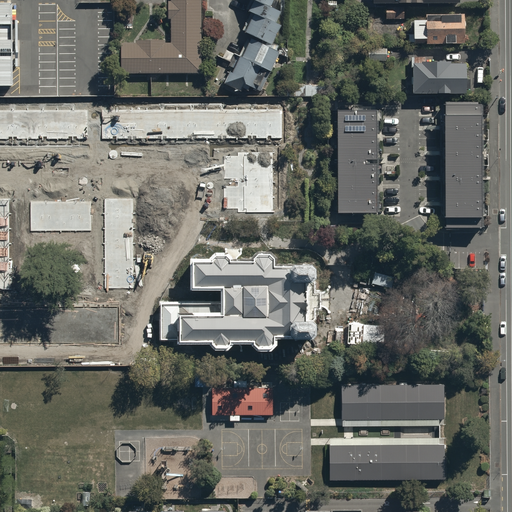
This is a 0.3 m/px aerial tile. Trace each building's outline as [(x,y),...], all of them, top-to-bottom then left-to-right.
[(13,1),(0,0),(0,83),(13,84),(13,1)] [(171,0),(172,45),(120,45),(120,76),(201,75),(201,0),(171,0)] [(241,31),(249,35),(238,56),(224,82),(240,90),(244,82),(259,89),(277,51),(269,47),(279,24),(274,22),(279,12),(270,6),(272,0),(248,0),(245,10),(250,12),(241,31)] [(402,7),(385,6),(385,19),(402,19),(402,7)] [(463,15),(425,15),(425,20),(412,20),(412,39),(425,39),(425,45),(463,44),(463,15)] [(386,47),(367,47),(367,60),(386,60),(386,47)] [(427,55),(412,55),(412,93),(464,93),(464,63),(427,63),(427,55)] [(324,85),(289,85),(289,96),(324,96),(324,85)] [(479,103),(443,103),(443,225),(479,225),(479,103)] [(281,109),(103,110),(103,138),(281,137),(281,109)] [(87,110),(0,110),(0,138),(87,138),(87,110)] [(377,110),(337,110),(337,213),(377,213),(377,110)] [(240,177),(240,184),(225,184),(226,206),(240,206),(240,210),(275,210),(274,151),(240,151),(240,154),(225,154),(225,177),(240,177)] [(135,196),(106,197),(106,287),(135,287),(135,196)] [(9,197),(0,197),(0,287),(9,287),(9,197)] [(91,200),(31,200),(31,229),(91,229),(91,200)] [(218,288),(218,303),(160,303),(160,339),(173,339),(173,343),(208,343),(212,348),(223,348),(230,342),(249,342),(255,348),(266,349),(274,343),(274,337),(309,336),(313,333),(313,268),(308,262),(289,262),(285,265),(271,266),(271,259),(266,253),(255,253),(249,260),(227,260),(223,255),(213,254),(207,260),(190,260),(190,288),(218,288)] [(387,288),(364,282),(362,291),(385,297),(387,288)] [(120,305),(0,305),(0,341),(120,341),(120,305)] [(375,329),(359,318),(354,325),(370,336),(375,329)] [(201,381),(3,381),(3,421),(77,421),(77,427),(155,427),(155,430),(182,430),(182,426),(201,426),(201,381)] [(442,382),(339,382),(340,419),(442,418),(442,382)] [(271,387),(210,387),(210,414),(271,414),(271,387)] [(442,445),(327,446),(327,481),(443,480),(442,445)]
